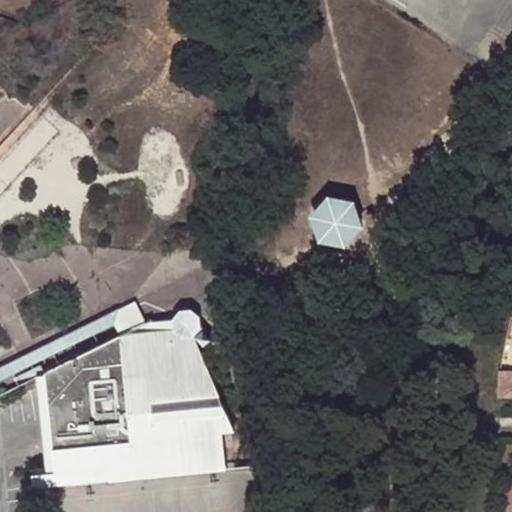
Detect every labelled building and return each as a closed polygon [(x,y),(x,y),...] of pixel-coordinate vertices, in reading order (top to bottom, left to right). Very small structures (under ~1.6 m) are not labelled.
[(355,242),(359,195),(315,192),(311,238),(355,242)] [(173,325),(180,332),(191,330),(198,322),(197,314),(189,306),(179,307),(172,316),(173,325)] [(43,368),(53,467),(223,449),(219,424),(232,422),(191,330),(180,332),(173,325),(122,330),(43,368)] [(201,341),(209,334),(202,326),(195,331),(201,341)] [(497,398),(505,398),(511,398),(511,371),(498,370),(497,398)] [(223,449),(53,467),(55,481),(225,463),(223,449)] [(31,469),(32,483),(55,481),(53,467),(31,469)] [(511,511),(511,491),(505,492),(503,492),(505,511),(511,511)]
